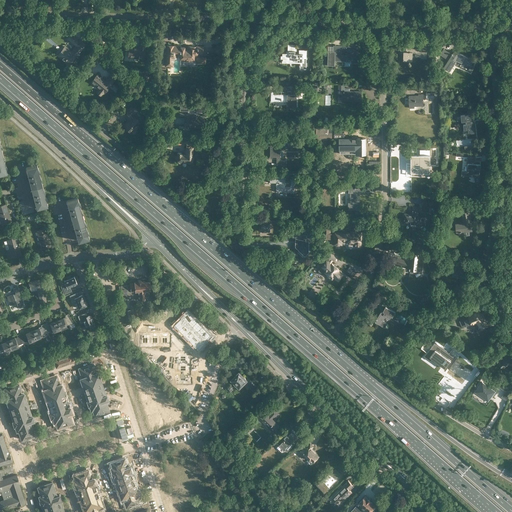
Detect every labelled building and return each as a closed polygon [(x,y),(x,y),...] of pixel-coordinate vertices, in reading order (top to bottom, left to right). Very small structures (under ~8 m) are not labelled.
[(73,43),(77,38),(71,34),(67,38),(73,43)] [(64,53),(60,57),(65,62),(66,61),(68,64),(85,45),(81,41),(80,41),(78,40),(74,44),(76,46),(71,52),(66,48),(63,52),(64,53)] [(140,40),(139,48),(133,47),(129,46),(128,53),(132,53),(131,58),(139,59),(139,58),(144,59),(146,41),(140,40)] [(281,56),(281,60),(281,61),(282,61),(282,63),(287,63),(287,61),(294,62),(294,63),(300,63),(300,64),(299,64),(299,66),(300,66),(300,69),(306,69),(307,50),(300,50),(300,52),(299,52),(299,54),(295,54),(295,51),(294,51),(294,49),(295,49),(295,45),(288,44),(288,51),(289,51),(289,54),(282,53),(282,56),(281,56)] [(189,46),(189,49),(184,49),(184,47),(180,47),(180,46),(176,46),(176,47),(171,47),(171,46),(167,45),(166,53),(166,55),(165,66),(168,66),(172,66),(173,57),(176,57),(177,52),(180,53),(180,59),(187,59),(190,59),(194,59),(194,58),(197,58),(196,63),(202,63),(202,64),(205,64),(206,57),(202,57),(199,57),(199,54),(202,55),(203,47),(189,46)] [(345,66),(350,66),(350,62),(357,63),(357,54),(358,54),(358,47),(341,47),(341,46),(333,46),(333,52),(328,52),(328,63),(327,63),(327,65),(335,66),(335,61),(345,62),(345,66)] [(422,51),(422,48),(406,48),(406,49),(400,49),(400,54),(403,54),(403,61),(412,61),(412,53),(415,53),(415,55),(421,56),(421,58),(426,59),(427,52),(422,51)] [(452,54),(452,53),(451,54),(444,49),(440,55),(445,58),(446,57),(449,59),(444,67),(449,71),(457,60),(467,64),(466,65),(470,66),(473,59),(454,51),(452,54)] [(147,73),(140,75),(141,77),(142,82),(149,80),(148,75),(147,73)] [(111,74),(105,82),(102,80),(100,78),(97,75),(91,82),(94,85),(96,83),(100,87),(96,92),(100,95),(103,92),(104,93),(108,88),(107,87),(111,83),(116,78),(111,74)] [(344,88),(344,83),(338,83),(338,96),(341,96),(341,100),(350,101),(350,99),(352,99),(352,101),(361,101),(361,91),(350,91),(350,88),(344,88)] [(301,85),(292,85),(291,91),(287,91),(287,94),(273,94),(273,102),(282,102),(282,101),(287,101),(287,106),(287,108),(293,108),(297,108),(297,95),(301,95),(301,85)] [(417,96),(409,96),(409,105),(409,108),(413,108),(413,106),(419,105),(419,106),(423,106),(423,94),(418,95),(418,96),(417,96)] [(133,128),(135,130),(139,126),(137,124),(139,123),(130,113),(133,109),(131,107),(127,110),(123,114),(130,121),(128,123),(127,121),(123,125),(130,132),(133,128)] [(467,113),(460,114),(461,121),(461,120),(462,122),(466,121),(466,124),(463,124),(464,130),(466,129),(467,135),(475,134),(474,123),(473,123),(473,120),(474,120),(474,114),(473,115),(473,114),(467,114),(467,113)] [(204,117),(187,117),(186,126),(204,126),(204,117)] [(343,128),(316,128),(316,139),(338,139),(338,131),(343,131),(343,128)] [(341,138),(339,138),(340,149),(340,150),(340,151),(340,152),(340,153),(341,153),(341,154),(342,154),(343,154),(365,153),(365,138),(357,138),(357,139),(356,139),(356,138),(352,138),(352,139),(342,139),(342,138),(341,138)] [(176,156),(176,159),(177,159),(177,161),(178,161),(178,162),(179,163),(180,163),(181,162),(182,163),(182,165),(183,166),(185,166),(186,165),(186,163),(187,162),(188,163),(189,163),(190,163),(191,162),(191,161),(192,161),(193,143),(186,142),(186,150),(185,150),(185,153),(186,153),(186,155),(181,155),(181,153),(177,153),(177,156),(176,156)] [(270,157),(277,157),(276,167),(285,167),(285,161),(280,161),(280,150),(282,150),(282,148),(294,148),(294,150),(300,150),(300,144),(298,144),(298,143),(280,142),(270,142),(270,157)] [(411,155),(411,175),(431,175),(431,165),(434,165),(434,166),(438,166),(438,147),(434,148),(434,149),(430,149),(430,148),(420,148),(420,155),(411,155)] [(471,158),(472,153),(456,152),(456,156),(468,157),(468,158),(467,158),(467,166),(465,166),(464,171),(462,170),(461,176),(479,177),(480,165),(476,164),(476,165),(473,164),(474,157),(471,158)] [(37,208),(48,205),(37,164),(26,167),(29,177),(26,177),(27,180),(29,179),(34,196),(31,196),(32,199),(34,198),(37,208)] [(290,186),(285,185),(286,178),(270,177),(270,183),(276,183),(276,191),(290,192),(294,193),(295,180),(291,180),(290,186)] [(348,188),(348,193),(350,193),(350,203),(348,203),(348,210),(359,210),(359,195),(358,195),(358,193),(364,193),(364,188),(348,188)] [(79,241),(89,238),(78,197),(67,200),(70,210),(67,211),(68,213),(70,213),(75,229),(73,229),(73,232),(76,231),(79,241)] [(0,218),(2,224),(11,221),(6,204),(0,205),(0,218)] [(403,223),(410,224),(410,225),(411,226),(412,226),(413,226),(414,225),(414,224),(418,225),(419,215),(418,215),(419,207),(412,206),(412,215),(410,215),(410,214),(404,214),(403,223)] [(464,224),(456,225),(456,231),(460,231),(460,232),(461,231),(464,231),(465,235),(469,235),(469,230),(472,230),(471,223),(470,224),(469,211),(468,211),(468,210),(463,210),(464,212),(463,212),(464,220),(463,220),(464,224)] [(259,231),(270,231),(270,222),(278,222),(278,218),(270,218),(270,222),(267,222),(265,221),(265,222),(261,222),(259,222),(259,224),(259,231)] [(288,227),(288,234),(288,235),(294,235),(293,238),(297,239),(296,242),(295,242),(295,247),(306,255),(309,252),(309,241),(306,240),(307,235),(310,235),(310,227),(288,227)] [(42,248),(51,245),(46,228),(37,231),(42,248)] [(329,234),(329,239),(334,239),(334,244),(336,244),(337,245),(339,245),(340,245),(342,245),(342,241),(346,241),(346,243),(346,248),(351,248),(351,243),(351,242),(355,243),(355,245),(356,247),(357,248),(359,248),(360,247),(361,245),(361,233),(335,232),(335,234),(329,234)] [(12,257),(21,255),(17,237),(7,240),(12,257)] [(327,261),(327,260),(322,266),(327,270),(325,272),(327,273),(327,274),(327,275),(329,276),(330,276),(332,278),(334,276),(338,279),(343,274),(338,270),(339,269),(332,263),(331,264),(330,263),(332,260),(336,261),(337,256),(329,253),(328,258),(329,258),(327,261)] [(398,258),(396,263),(406,267),(409,267),(409,269),(410,269),(410,273),(417,273),(417,271),(422,272),(422,269),(421,269),(421,263),(417,263),(418,258),(420,258),(420,254),(415,254),(411,253),(411,259),(410,259),(409,262),(398,258)] [(450,265),(449,272),(452,272),(452,276),(458,277),(463,278),(463,275),(464,275),(464,273),(463,273),(464,267),(459,266),(460,264),(457,264),(457,266),(453,265),(450,265)] [(66,284),(61,286),(64,294),(72,291),(70,286),(77,283),(77,284),(74,276),(74,277),(71,278),(71,277),(67,278),(67,279),(65,281),(64,280),(66,284)] [(42,279),(29,282),(30,289),(37,287),(41,303),(46,302),(43,286),(44,286),(42,279)] [(131,285),(127,285),(121,286),(123,308),(131,308),(131,304),(136,304),(136,299),(146,299),(146,298),(149,298),(149,293),(150,293),(149,290),(150,290),(149,282),(144,282),(144,281),(142,281),(140,280),(138,280),(137,281),(135,282),(135,283),(131,283),(131,285)] [(17,286),(13,287),(16,293),(7,296),(10,305),(17,303),(18,308),(24,306),(20,296),(20,295),(17,286)] [(76,293),(70,296),(72,300),(75,299),(78,304),(79,308),(80,308),(86,305),(84,301),(85,301),(84,299),(82,295),(77,297),(76,293)] [(380,313),(375,323),(377,324),(378,324),(381,325),(385,328),(388,322),(384,320),(383,320),(384,317),(398,324),(398,322),(391,318),(392,317),(395,312),(385,306),(383,312),(381,311),(380,313)] [(480,313),(478,310),(472,314),(473,315),(459,321),(462,327),(474,323),(478,329),(481,328),(482,329),(487,325),(483,318),(484,318),(480,313)] [(188,311),(175,325),(185,336),(182,339),(189,346),(192,343),(199,350),(214,335),(188,311)] [(86,312),(78,316),(80,323),(83,322),(86,329),(90,327),(91,327),(94,325),(93,321),(92,318),(91,318),(90,315),(87,316),(86,312)] [(63,318),(57,321),(60,329),(67,327),(66,325),(74,322),(69,313),(65,315),(66,318),(64,319),(63,318)] [(60,329),(57,321),(50,323),(51,324),(48,325),(47,323),(44,324),(48,333),(51,332),(51,333),(60,329)] [(39,328),(32,331),(36,340),(43,337),(42,336),(48,333),(44,324),(41,325),(42,328),(39,329),(39,328)] [(36,340),(32,331),(26,333),(26,334),(24,335),(23,333),(20,334),(23,343),(29,341),(29,342),(36,340)] [(14,338),(8,341),(12,350),(18,347),(17,346),(23,343),(20,334),(17,335),(18,338),(15,339),(14,338)] [(434,339),(426,351),(431,355),(432,354),(450,366),(457,355),(434,339)] [(12,350),(8,341),(2,343),(2,344),(0,345),(0,352),(5,351),(5,352),(12,350)] [(503,358),(501,360),(497,356),(493,361),(497,365),(498,364),(503,369),(504,368),(506,366),(509,363),(507,362),(510,359),(511,360),(511,359),(511,355),(508,352),(504,356),(505,357),(503,358)] [(72,355),(54,361),(56,368),(74,362),(72,355)] [(82,377),(80,378),(88,401),(87,401),(89,406),(90,406),(91,410),(93,409),(95,414),(109,410),(105,400),(108,399),(106,394),(106,395),(98,372),(96,373),(93,364),(79,369),(82,377)] [(30,369),(22,372),(25,378),(33,375),(30,369)] [(234,375),(231,378),(232,380),(240,387),(241,387),(243,386),(243,385),(244,383),(245,382),(246,383),(248,384),(248,385),(255,392),(255,393),(260,389),(252,381),(251,380),(250,380),(249,382),(249,381),(247,380),(248,379),(239,370),(235,374),(234,375)] [(57,376),(43,381),(46,390),(44,390),(52,413),(51,413),(52,418),(53,418),(55,422),(57,422),(58,427),(72,422),(69,413),(72,412),(70,407),(69,407),(61,385),(60,385),(57,376)] [(479,380),(476,385),(478,387),(476,390),(480,393),(479,394),(484,398),(486,397),(487,398),(488,397),(489,397),(490,396),(491,396),(494,391),(482,382),(479,380)] [(232,384),(230,386),(229,385),(226,387),(230,392),(233,389),(232,388),(234,386),(232,384)] [(19,385),(5,389),(8,398),(6,399),(14,421),(13,422),(15,427),(16,426),(17,431),(19,430),(22,439),(36,434),(31,421),(34,420),(32,415),(31,415),(24,393),(22,394),(19,385)] [(262,421),(273,432),(279,426),(272,419),(278,414),(274,410),(268,416),(268,415),(266,417),(261,412),(256,417),(262,422),(262,421)] [(284,450),(298,436),(293,431),(288,436),(287,435),(284,437),(286,439),(280,445),(284,450)] [(319,457),(311,449),(312,447),(310,445),(304,450),(303,448),(300,451),(309,460),(307,461),(310,465),(319,457)] [(112,467),(111,468),(112,472),(111,472),(113,477),(114,477),(122,500),(123,499),(126,508),(140,503),(137,494),(139,493),(131,471),(132,471),(131,466),(128,467),(124,457),(111,462),(112,467)] [(342,474),(336,468),(330,473),(330,472),(323,479),(322,478),(316,484),(325,492),(330,487),(329,486),(337,480),(336,479),(342,474)] [(76,479),(74,480),(76,484),(75,485),(77,490),(77,489),(85,511),(87,511),(102,511),(101,506),(103,506),(95,483),(96,483),(94,478),(91,479),(88,469),(74,474),(76,479)] [(339,504),(352,492),(350,489),(354,486),(348,480),(342,486),(343,487),(332,497),(339,504)] [(52,482),(38,487),(41,495),(39,496),(41,501),(40,501),(42,506),(44,511),(64,511),(60,500),(61,499),(59,494),(56,495),(52,482)] [(366,496),(350,511),(360,511),(362,510),(363,511),(365,509),(368,511),(373,511),(375,510),(373,509),(375,509),(376,507),(376,506),(375,505),(376,505),(366,496)]
